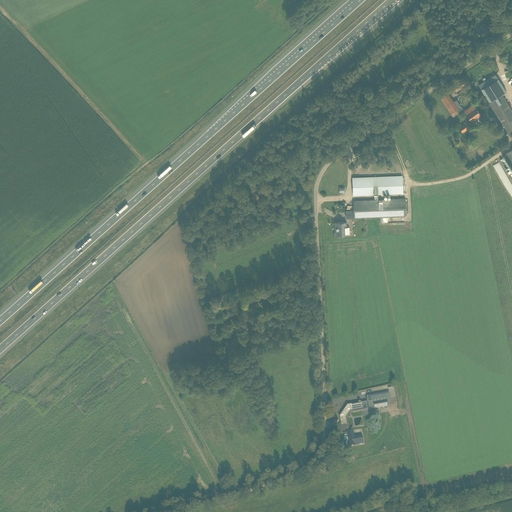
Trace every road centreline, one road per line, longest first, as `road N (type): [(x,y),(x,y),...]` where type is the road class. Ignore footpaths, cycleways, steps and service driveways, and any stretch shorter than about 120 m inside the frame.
road 1 (motorway): [(0,349),(392,0)]
road 2 (motorway): [(360,0),(0,320)]
road 3 (unclassified): [(326,397),(316,189),(322,171),(511,36)]
road 4 (track): [(171,511),(311,465),(323,441),(326,397)]
